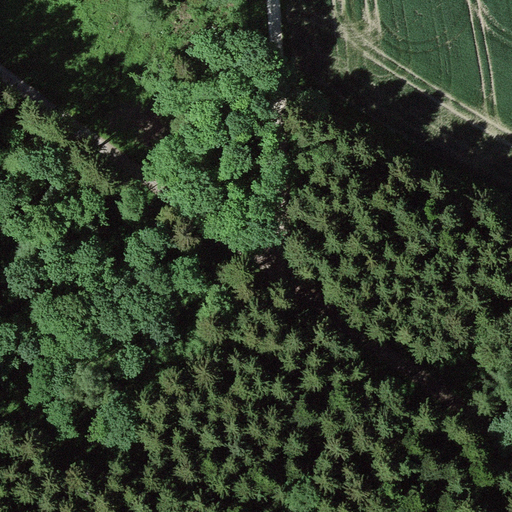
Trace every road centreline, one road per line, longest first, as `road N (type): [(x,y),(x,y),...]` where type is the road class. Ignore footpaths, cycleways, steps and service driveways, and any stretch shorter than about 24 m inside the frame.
road 1 (track): [(283,280),(0,71)]
road 2 (track): [(511,446),(283,280)]
road 3 (track): [(268,0),(283,280)]
